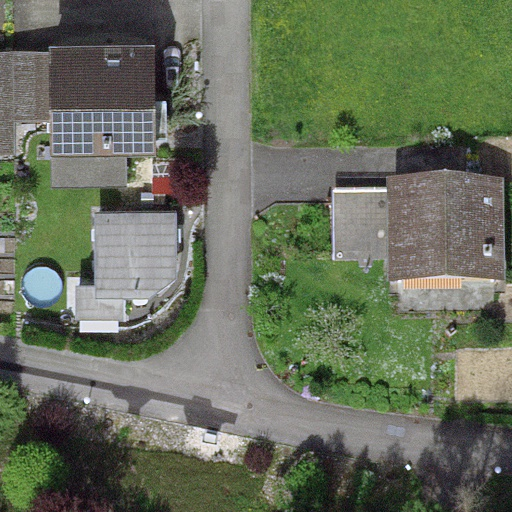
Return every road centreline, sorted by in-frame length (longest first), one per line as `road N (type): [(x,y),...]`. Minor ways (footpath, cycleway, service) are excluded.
road 1 (residential): [(224,0),(224,312),(210,405)]
road 2 (residential): [(511,452),(210,405)]
road 3 (residential): [(210,405),(0,362)]
